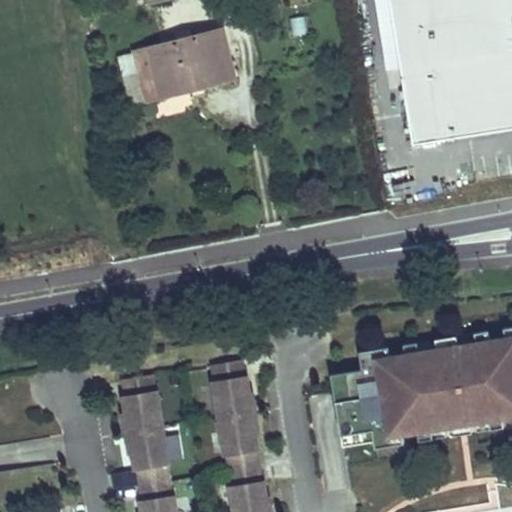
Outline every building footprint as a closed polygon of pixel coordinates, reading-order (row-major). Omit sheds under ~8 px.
[(511,0),(390,0),(415,141),(511,124),(511,0)] [(221,31),(136,54),(146,99),(165,95),(164,90),(195,81),(198,88),(233,77),(221,31)] [(367,371),(336,375),(346,437),(377,432),(378,440),(393,437),(395,447),(409,445),(407,435),(422,433),(424,443),(438,441),(436,431),(493,422),(495,432),(509,429),(507,419),(511,418),(511,329),(509,330),(510,340),(495,342),(493,332),(480,334),(481,344),(424,353),(422,344),(409,346),(410,355),(395,358),(393,348),(380,350),(381,360),(366,363),(367,371)] [(365,353),(366,363),(381,360),(380,350),(365,353)] [(275,511),(252,355),(213,361),(236,511),(275,511)] [(158,376),(128,380),(131,396),(128,397),(131,414),(128,414),(130,425),(133,425),(135,443),(133,443),(135,454),(137,454),(140,471),(142,471),(147,501),(145,501),(146,511),(182,511),(180,496),(177,496),(172,466),(175,466),(163,392),(160,392),(158,376)] [(393,437),(378,440),(380,450),(395,447),(393,437)]
